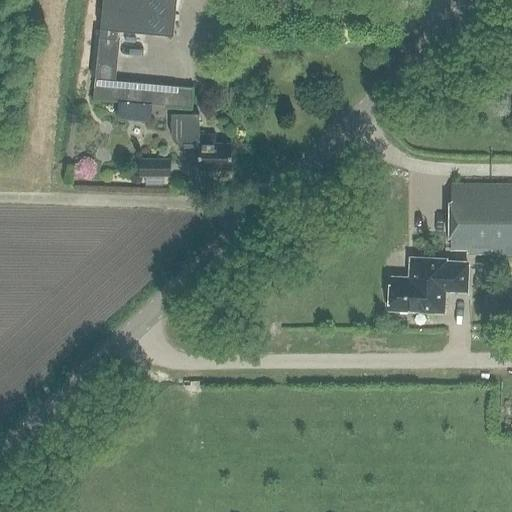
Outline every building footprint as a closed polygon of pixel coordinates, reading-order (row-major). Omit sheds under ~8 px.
[(102,0),(101,29),(173,35),(175,0),(102,0)] [(93,100),(190,108),(192,88),(115,81),(118,40),(99,38),(93,100)] [(200,112),(172,113),(172,134),(173,136),(174,138),(176,140),(178,141),(180,142),(182,143),(185,143),(185,147),(199,147),(200,161),(200,168),(207,168),(233,168),(233,161),(232,142),(216,142),(216,133),(207,133),(200,133),(200,112)] [(171,177),(171,159),(140,159),(140,176),(171,177)] [(468,255),(511,255),(511,185),(451,185),(451,249),(468,249),(468,255)] [(410,279),(391,278),(390,282),(387,285),(387,292),(390,295),(389,310),(397,310),(400,313),(407,314),(410,311),(443,312),(445,289),(453,290),(453,291),(466,292),(468,264),(445,263),(446,261),(411,259),(410,279)] [(489,278),(489,264),(476,264),(476,278),(489,278)]
